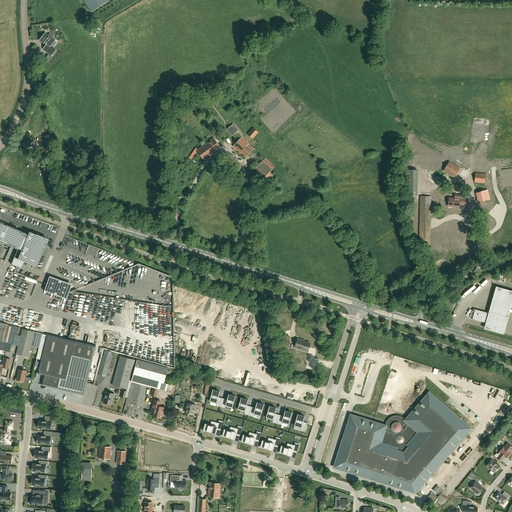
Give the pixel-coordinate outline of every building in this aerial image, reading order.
[(108,0),(83,0),(91,12),(109,1),(108,0)] [(56,26),(53,28),(56,32),(56,31),(59,36),(61,35),(62,35),(56,26)] [(55,41),(51,38),(53,36),(49,33),(47,35),(45,33),(40,40),(46,45),(43,49),(51,56),(56,50),(51,46),(55,41)] [(233,124),(231,126),(227,129),(232,136),(238,131),(233,124)] [(253,127),(247,134),(253,139),(258,132),(253,127)] [(245,158),(254,149),(242,137),(233,147),(245,158)] [(196,151),(203,161),(221,148),(214,138),(196,151)] [(224,160),(223,161),(222,161),(226,169),(233,165),(228,155),(223,157),(224,160)] [(274,167),(265,158),(262,161),(252,171),(262,180),(272,169),(274,167)] [(460,167),(449,161),(443,171),(454,178),(460,167)] [(240,164),(233,166),(235,174),(242,172),(240,164)] [(407,195),(417,196),(417,170),(407,170),(407,195)] [(474,182),(485,183),(485,173),(475,172),(474,182)] [(475,192),(478,202),(490,199),(488,189),(475,192)] [(459,204),(465,205),(466,199),(465,199),(465,196),(454,195),(454,199),(449,199),(448,207),(449,207),(449,208),(451,208),(451,207),(453,207),(453,206),(459,206),(459,204)] [(420,226),(425,226),(425,221),(427,221),(427,207),(423,207),(423,198),(416,199),(416,208),(420,208),(420,221),(420,226)] [(36,267),(47,239),(28,231),(27,235),(3,224),(4,223),(0,221),(0,241),(17,249),(11,264),(21,269),(24,262),(36,267)] [(511,307),(511,292),(497,288),(485,330),(505,335),(511,307)] [(489,314),(488,313),(475,309),(475,310),(474,309),(471,313),(470,316),(473,317),(472,319),(486,323),(489,314)] [(18,335),(20,327),(0,322),(0,350),(10,353),(12,345),(8,344),(11,333),(18,335)] [(31,347),(31,346),(39,348),(42,334),(22,329),(17,354),(29,356),(30,351),(31,347)] [(41,360),(38,374),(44,375),(42,385),(59,389),(61,379),(67,380),(73,356),(77,342),(47,335),(41,360)] [(298,338),(296,344),(295,347),(308,352),(310,344),(302,341),(302,340),(298,338)] [(61,379),(59,389),(84,395),(96,346),(77,342),(73,356),(67,380),(61,379)] [(104,350),(97,374),(107,377),(113,352),(104,350)] [(112,385),(127,389),(135,360),(120,356),(112,385)] [(0,375),(1,376),(3,367),(8,369),(10,359),(4,358),(2,365),(0,364),(0,375)] [(164,383),(168,368),(137,360),(131,382),(135,383),(129,404),(141,407),(147,386),(153,388),(159,389),(166,391),(168,384),(164,383)] [(16,380),(24,382),(26,371),(19,369),(16,380)] [(159,389),(153,388),(151,396),(156,397),(157,393),(158,394),(159,389)] [(223,398),(218,397),(220,392),(213,390),(210,401),(216,403),(216,405),(220,407),(223,398)] [(303,391),(302,396),(305,397),(305,398),(311,399),(310,403),(313,404),(316,394),(303,391)] [(115,394),(106,392),(103,402),(112,405),(115,394)] [(436,431),(427,424),(409,444),(436,468),(472,427),(431,392),(410,416),(417,422),(426,412),(427,413),(433,406),(435,408),(434,409),(454,427),(456,425),(457,427),(437,451),(438,452),(437,453),(423,442),(425,440),(426,442),(436,431)] [(223,398),(220,407),(225,408),(225,406),(232,408),(235,396),(229,394),(227,399),(223,398)] [(248,415),(251,406),(246,405),(248,400),(241,398),(238,409),(245,411),(244,414),(248,415)] [(161,418),(163,413),(164,408),(159,406),(161,401),(154,400),(152,410),(154,411),(153,416),(161,418)] [(251,406),(248,415),(253,416),(254,414),(260,416),(264,404),(257,402),(255,408),(251,406)] [(188,403),(186,413),(193,414),(194,412),(195,411),(195,409),(194,408),(195,405),(188,403)] [(279,414),(275,413),(276,408),(269,406),(266,418),(273,420),(272,422),(277,423),(279,414)] [(284,416),(279,414),(277,423),(281,424),(282,422),(289,424),(292,413),(285,411),(284,416)] [(307,423),(303,421),(304,416),(298,414),(294,426),(301,428),(300,430),(305,431),(307,423)] [(335,467),(391,485),(402,450),(380,443),(386,426),(351,415),(335,467)] [(39,421),(39,428),(50,429),(51,422),(54,422),(54,417),(45,416),(45,421),(39,421)] [(205,424),(203,430),(209,432),(215,434),(216,429),(221,430),(223,422),(219,420),(218,423),(217,427),(210,425),(205,424)] [(1,430),(1,434),(0,433),(0,437),(1,437),(0,441),(5,441),(5,444),(11,444),(11,441),(9,441),(10,429),(12,429),(13,422),(6,422),(5,428),(7,428),(6,430),(1,430)] [(224,429),(222,436),(228,438),(234,439),(235,435),(240,436),(242,427),(238,426),(237,429),(236,433),(229,431),(224,429)] [(38,436),(38,443),(50,444),(50,437),(53,437),(53,432),(44,431),(44,436),(38,436)] [(243,435),(241,441),(247,443),(253,445),(254,440),(259,441),(261,433),(257,431),(256,434),(255,438),(248,436),(243,435)] [(262,440),(260,447),(266,449),(272,450),(273,446),(278,447),(280,438),(276,437),(275,440),(274,444),(267,442),(262,440)] [(145,442),(142,453),(149,455),(149,457),(153,458),(155,452),(150,451),(151,448),(152,443),(145,442)] [(281,446),(279,453),(285,454),(291,456),(292,451),(297,452),(299,444),(295,443),(294,445),(294,446),(293,449),(286,447),(281,446)] [(495,455),(494,456),(497,458),(501,461),(505,456),(507,458),(511,453),(510,452),(511,449),(511,446),(508,443),(504,447),(503,447),(499,452),(497,454),(496,453),(495,454),(495,455)] [(36,451),(35,458),(47,459),(48,452),(50,452),(50,447),(41,446),(41,451),(36,451)] [(99,458),(110,459),(111,447),(100,446),(99,458)] [(158,453),(156,459),(161,461),(162,458),(168,460),(172,449),(165,447),(164,451),(163,454),(158,453)] [(12,464),(12,456),(6,456),(6,452),(0,451),(0,458),(0,459),(0,463),(12,464)] [(116,463),(125,463),(126,451),(118,451),(116,463)] [(174,457),(173,464),(178,465),(178,463),(185,465),(188,453),(181,451),(180,456),(179,458),(174,457)] [(491,460),(487,466),(495,472),(496,471),(497,471),(498,469),(498,468),(499,467),(491,460)] [(33,464),(33,471),(45,472),(45,465),(48,465),(48,462),(39,461),(39,464),(33,464)] [(82,462),(82,475),(81,481),(91,481),(92,476),(92,463),(82,462)] [(12,474),(9,474),(9,467),(1,466),(1,472),(3,472),(3,481),(11,481),(12,479),(13,478),(13,476),(13,475),(12,475),(12,474)] [(400,485),(411,489),(412,486),(416,487),(418,484),(420,486),(428,478),(421,472),(420,473),(418,471),(419,470),(414,466),(411,469),(410,469),(406,468),(404,474),(405,474),(404,478),(403,477),(400,485)] [(130,479),(131,471),(122,470),(121,478),(130,479)] [(155,490),(155,488),(155,483),(159,483),(160,474),(154,474),(153,479),(148,479),(147,490),(155,490)] [(32,478),(32,485),(44,486),(44,479),(47,479),(47,476),(38,475),(38,478),(32,478)] [(171,475),(170,482),(171,482),(170,487),(175,488),(186,489),(186,481),(182,481),(179,481),(180,476),(171,475)] [(478,484),(475,482),(471,488),(478,494),(479,492),(481,492),(482,490),(482,489),(482,488),(478,484)] [(208,497),(219,498),(220,484),(209,483),(208,497)] [(0,491),(0,499),(10,500),(11,492),(7,492),(7,486),(1,486),(0,491)] [(36,491),(35,496),(33,496),(32,498),(31,498),(30,504),(37,505),(37,503),(43,504),(44,498),(48,498),(48,492),(36,491)] [(504,496),(502,495),(499,493),(495,499),(503,504),(507,498),(507,497),(504,495),(504,496)] [(348,501),(340,500),(340,497),(336,497),(335,504),(339,504),(339,508),(348,508),(348,505),(349,505),(349,503),(348,502),(348,501)] [(463,501),(462,506),(465,506),(464,511),(476,511),(477,507),(472,507),(472,502),(463,501)] [(145,507),(144,507),(143,511),(151,511),(152,503),(145,502),(145,507)]
